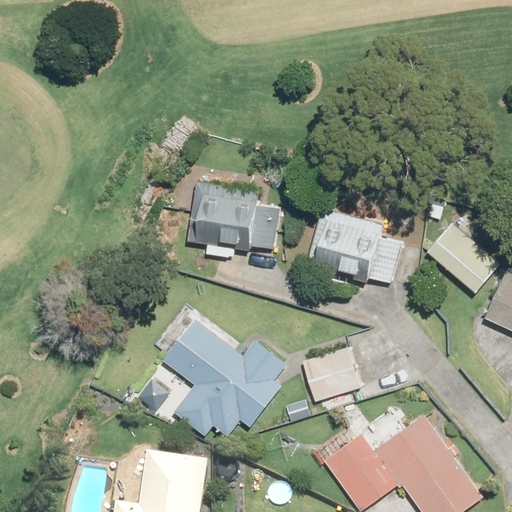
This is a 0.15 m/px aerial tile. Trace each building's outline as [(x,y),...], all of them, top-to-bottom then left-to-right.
[(194,179),(186,241),(248,250),(249,245),(273,249),(279,205),(262,203),(264,188),(194,179)] [(323,206),(308,262),(376,280),(377,277),(396,283),(407,243),(387,238),(391,224),(323,206)] [(458,223),(434,252),(482,293),(507,264),(458,223)] [(511,276),(495,317),(511,324),(511,276)] [(202,318),(171,360),(202,384),(181,411),(213,435),(221,424),(235,435),(248,418),(259,427),(290,386),(282,379),(295,363),(263,339),(250,355),(202,318)] [(311,361),(321,399),(364,388),(354,350),(311,361)] [(139,398),(156,410),(170,392),(152,379),(139,398)] [(370,433),(331,460),(367,511),(405,484),(407,487),(411,485),(430,511),(468,511),(490,497),(461,456),(464,454),(459,446),(456,448),(432,415),(382,450),(370,433)] [(206,511),(214,462),(153,453),(145,507),(122,503),(120,511),(206,511)]
